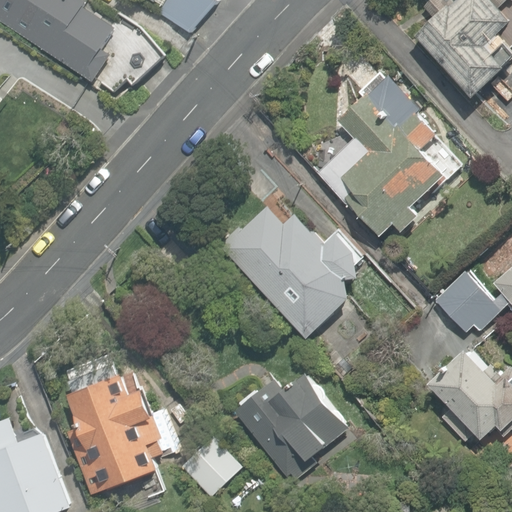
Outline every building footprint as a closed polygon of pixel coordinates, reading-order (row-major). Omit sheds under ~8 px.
[(0,0),(0,19),(95,81),(113,54),(105,49),(119,28),(86,6),(90,0),(0,0)] [(171,0),(162,15),(191,34),(204,14),(182,0),(171,0)] [(482,92),(497,108),(511,93),(511,41),(504,33),(511,25),(511,13),(505,6),(510,0),(449,0),(449,1),(448,0),(430,0),(425,5),(437,17),(419,34),(478,96),(482,92)] [(321,173),(383,238),(398,223),(405,230),(424,213),(415,205),(449,173),(424,147),(441,132),(421,111),(425,108),(387,68),(362,91),(367,96),(340,121),(357,139),(321,173)] [(224,243),(310,337),(353,296),(350,277),(363,275),(359,249),(341,232),(330,241),(319,229),(314,229),(298,212),(288,222),(271,205),(245,230),(242,225),(224,243)] [(175,233),(196,259),(209,249),(188,223),(175,233)] [(470,269),(439,299),(468,329),(476,322),(486,332),(511,307),(511,297),(503,288),(495,296),(470,269)] [(511,293),(511,270),(501,280),(511,293)] [(448,415),(470,439),(481,429),(487,436),(500,425),(500,426),(509,435),(511,432),(511,368),(508,372),(498,361),(496,364),(480,347),(476,351),(473,347),(436,381),(459,406),(448,415)] [(120,375),(117,365),(72,382),(75,391),(71,392),(97,461),(82,467),(90,489),(107,482),(108,486),(159,467),(156,457),(168,453),(162,439),(167,438),(148,389),(133,394),(125,373),(120,375)] [(296,472),(301,478),(322,462),(317,455),(355,426),(312,371),(290,388),(281,377),(240,409),(292,475),(296,472)] [(63,511),(79,506),(50,430),(24,439),(15,415),(0,421),(0,511),(63,511)] [(187,465),(215,496),(248,465),(219,435),(187,465)] [(413,508),(413,507),(413,506),(413,505),(412,504),(412,503),(411,502),(410,501),(409,500),(408,500),(407,500),(406,499),(405,499),(404,499),(403,500),(402,500),(401,500),(400,501),(399,502),(399,503),(398,503),(398,504),(397,505),(397,506),(397,507),(397,508),(397,509),(398,510),(398,511),(399,511),(398,511),(411,511),(412,511),(413,510),(413,509),(413,508)]
